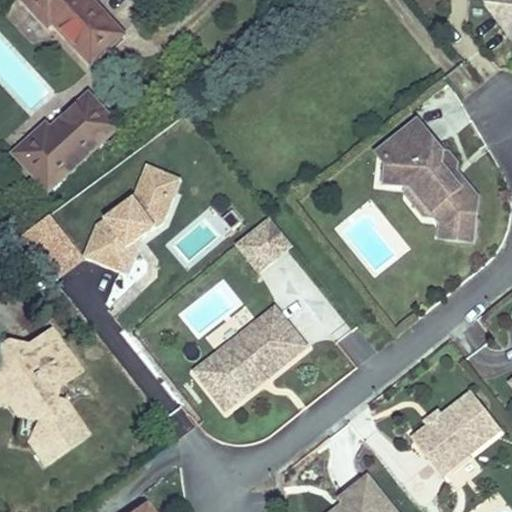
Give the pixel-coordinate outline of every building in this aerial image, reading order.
[(122,34),(91,0),(25,0),(50,26),(56,21),(93,62),(122,34)] [(79,93),(13,160),(49,194),(114,127),(79,93)] [(418,121),(382,149),(389,159),(387,161),(384,185),(404,187),(411,188),(436,218),(442,225),(440,239),(474,243),(479,198),(470,186),(463,191),(450,174),(456,169),(457,164),(449,153),(443,153),(418,121)] [(147,165),(140,182),(174,196),(181,179),(147,165)] [(456,169),(450,174),(463,191),(470,186),(456,169)] [(174,196),(140,182),(133,198),(98,226),(85,258),(118,272),(127,250),(143,239),(163,222),(174,196)] [(411,188),(404,187),(404,194),(426,221),(436,218),(411,188)] [(259,273),(291,248),(269,221),(237,247),(259,273)] [(128,275),(143,239),(127,250),(118,272),(128,275)] [(295,254),(261,277),(282,307),(294,299),(328,349),(350,333),(295,254)] [(275,309),(195,373),(226,412),(240,401),(236,396),(277,363),(281,368),(306,348),(275,309)] [(54,400),(55,390),(52,385),(69,373),(71,376),(78,371),(51,331),(36,342),(39,348),(31,354),(28,349),(27,348),(8,343),(1,347),(0,351),(0,404),(13,406),(16,405),(21,412),(19,443),(31,445),(46,465),(60,455),(55,448),(63,442),(67,449),(86,436),(63,402),(54,400)] [(39,348),(36,342),(27,348),(28,349),(31,354),(39,348)] [(281,368),(277,363),(236,396),(240,401),(281,368)] [(430,428),(413,441),(443,478),(502,431),(473,394),(443,418),(430,428)] [(440,414),(427,424),(430,428),(443,418),(440,414)] [(67,449),(63,442),(55,448),(60,455),(67,449)] [(395,511),(369,478),(339,502),(344,507),(337,511),(395,511)]
